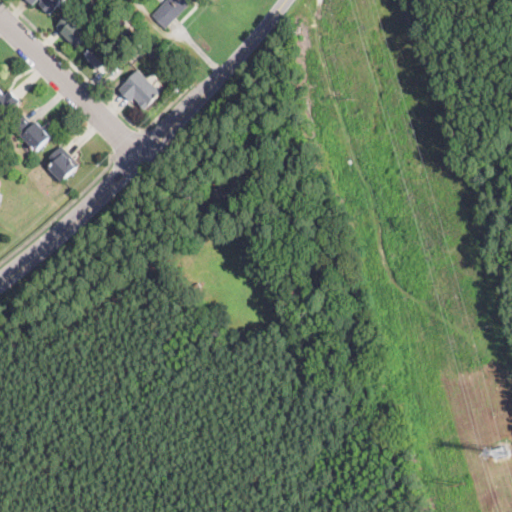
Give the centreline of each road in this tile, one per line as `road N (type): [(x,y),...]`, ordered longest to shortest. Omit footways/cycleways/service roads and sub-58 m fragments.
road 1 (tertiary): [(0,285),(118,180),(285,0)]
road 2 (residential): [(0,17),(141,156)]
